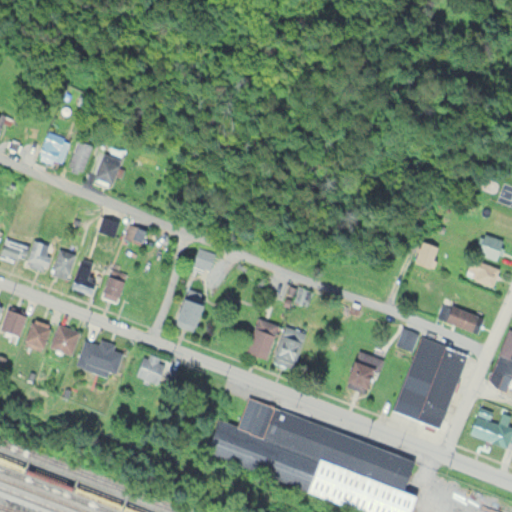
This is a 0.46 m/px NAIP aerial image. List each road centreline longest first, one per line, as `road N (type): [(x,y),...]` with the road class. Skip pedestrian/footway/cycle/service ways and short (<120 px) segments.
road 1 (residential): [(511,470),(0,278)]
road 2 (residential): [(495,349),(188,233),(0,151)]
road 3 (residential): [(455,449),(511,307)]
